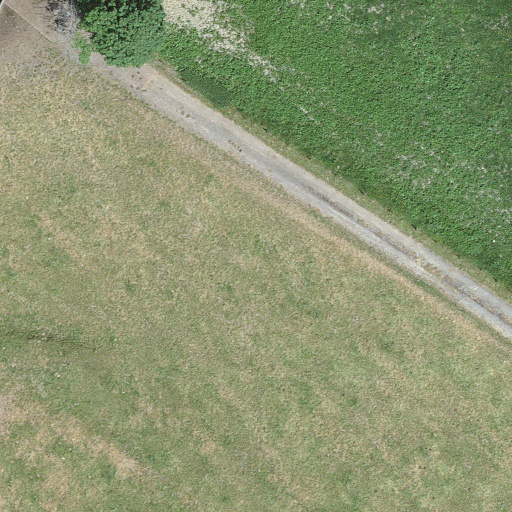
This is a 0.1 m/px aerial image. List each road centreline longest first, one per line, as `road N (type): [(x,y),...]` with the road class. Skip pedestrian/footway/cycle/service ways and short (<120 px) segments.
road 1 (track): [(511,326),(38,16)]
road 2 (track): [(133,346),(0,321)]
